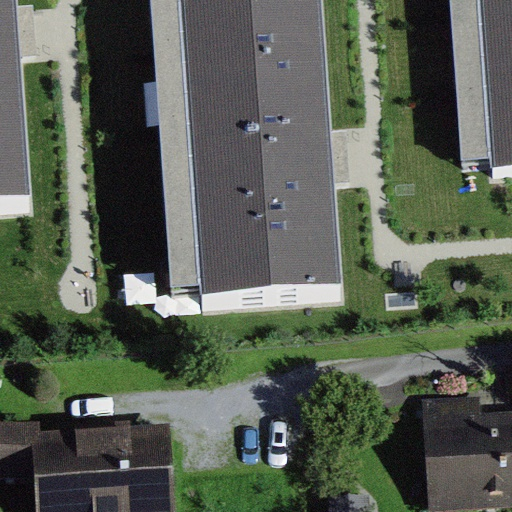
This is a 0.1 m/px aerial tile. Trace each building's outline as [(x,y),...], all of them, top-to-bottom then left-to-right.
[(17,0),(0,0),(0,215),(34,213),(17,0)] [(317,0),(258,0),(180,6),(203,311),(340,301),(317,0)] [(511,0),(480,0),(494,178),(511,176),(511,0)] [(511,431),(430,438),(436,511),(471,511),(511,508),(511,431)] [(168,511),(164,443),(40,452),(44,511),(168,511)]
